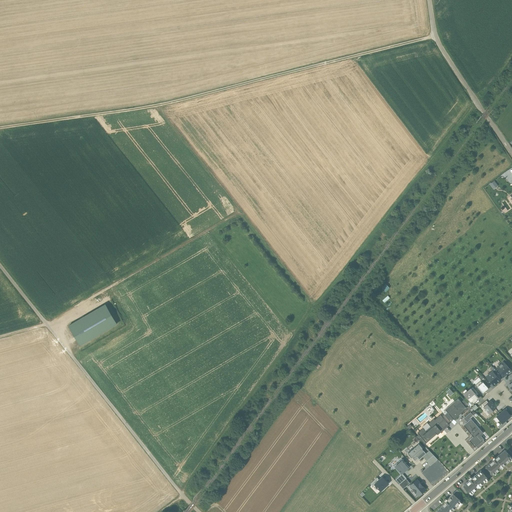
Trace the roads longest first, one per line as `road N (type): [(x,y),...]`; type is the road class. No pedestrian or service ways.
road 1 (track): [(435,37),(155,106),(0,127)]
road 2 (track): [(0,265),(199,511)]
road 3 (track): [(315,306),(155,106)]
road 4 (track): [(46,323),(238,212)]
road 5 (unclassified): [(429,0),(438,44),(511,153)]
